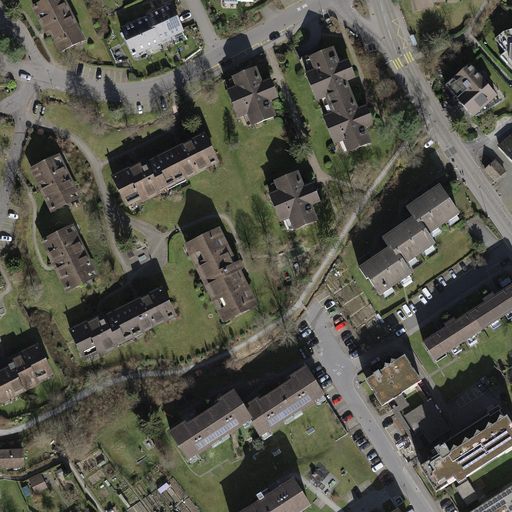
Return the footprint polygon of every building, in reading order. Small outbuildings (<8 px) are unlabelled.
[(63,0),(48,0),(36,7),(60,51),(83,39),(63,0)] [(412,0),(415,10),(456,0),(412,0)] [(134,55),(184,32),(172,6),(122,28),(134,55)] [(495,39),(506,51),(501,56),(511,67),(511,29),(503,32),(495,39)] [(363,41),(354,45),(358,54),(367,51),(363,41)] [(332,48),(309,57),(314,70),(306,73),(317,99),(325,95),(332,113),(324,117),(334,141),(341,138),(347,152),(370,143),(364,127),(372,124),(365,106),(357,110),(345,81),(353,78),(346,60),(338,64),(332,48)] [(470,64),(445,85),(472,117),(497,96),(493,91),(496,89),(486,78),(484,80),(470,64)] [(255,70),(235,79),(240,90),(231,94),(239,115),(248,112),(253,125),(274,116),(268,101),(277,97),(271,81),(261,85),(255,70)] [(511,133),(498,146),(511,161),(511,133)] [(223,168),(208,134),(115,176),(131,210),(223,168)] [(495,159),(484,170),(496,182),(507,171),(495,159)] [(58,160),(31,172),(52,216),(79,204),(58,160)] [(302,172),(275,181),(279,193),(270,196),(279,224),(288,221),(292,235),(320,225),(314,209),(324,206),(316,184),(307,187),(302,172)] [(416,217),(428,235),(429,234),(431,237),(440,231),(437,225),(446,219),(449,224),(458,218),(456,216),(459,214),(440,186),(421,199),(422,201),(417,204),(416,202),(408,208),(414,218),(416,217)] [(416,217),(414,218),(402,226),(403,227),(398,231),(397,229),(383,239),(390,248),(392,247),(405,265),(406,264),(408,266),(417,260),(413,255),(422,249),(426,254),(434,248),(432,246),(435,244),(428,235),(416,217)] [(70,231),(43,244),(67,295),(95,282),(70,231)] [(219,233),(186,248),(223,325),(256,310),(219,233)] [(392,247),(390,248),(378,256),(379,257),(375,260),(374,259),(360,269),(367,279),(368,277),(380,295),(383,294),(384,296),(393,290),(389,285),(399,279),(402,284),(411,278),(409,276),(411,274),(405,265),(392,247)] [(484,303),(470,312),(482,331),(511,312),(511,285),(494,297),(492,294),(482,300),(484,303)] [(164,289),(68,329),(81,360),(177,320),(164,289)] [(482,331),(470,312),(456,321),(454,318),(443,325),(445,329),(423,343),(435,361),(482,331)] [(9,369),(0,373),(0,403),(25,393),(23,388),(52,376),(39,344),(5,359),(9,369)] [(383,370),(365,381),(381,406),(393,398),(421,381),(405,356),(395,362),(390,361),(389,366),(384,365),(383,370)] [(291,381),(280,388),(297,415),(324,398),(327,396),(309,366),(292,376),(293,380),(291,381)] [(245,407),(254,420),(264,436),(297,415),(280,388),(263,399),(261,401),(259,398),(245,407)] [(254,420),(245,407),(235,391),(219,401),(221,404),(218,405),(204,414),(221,442),(254,420)] [(409,404),(401,393),(393,398),(397,405),(391,409),(421,454),(427,463),(433,459),(418,436),(423,432),(421,430),(415,434),(404,417),(399,410),(409,404)] [(347,433),(324,398),(264,436),(287,472),(347,433)] [(431,399),(404,417),(415,434),(421,430),(423,432),(430,443),(450,430),(431,399)] [(221,442),(204,414),(190,423),(188,424),(186,421),(169,432),(188,462),(221,442)] [(427,463),(420,467),(437,492),(456,480),(459,484),(467,478),(511,449),(511,426),(507,418),(504,421),(500,419),(497,425),(492,428),(488,426),(485,433),(481,436),(477,433),(473,440),(468,443),(465,441),(461,448),(457,451),(453,449),(450,455),(445,447),(439,451),(438,450),(435,452),(438,456),(433,459),(427,463)] [(24,449),(0,449),(0,469),(25,468),(24,449)] [(62,469),(57,471),(63,481),(68,479),(62,469)] [(42,475),(30,480),(36,494),(48,488),(42,475)] [(468,507),(480,499),(467,478),(459,484),(460,486),(456,489),(468,507)] [(261,501),(244,511),(304,511),(312,507),(295,480),(266,498),(263,493),(258,497),(261,501)] [(511,511),(511,496),(487,511),(511,511)]
